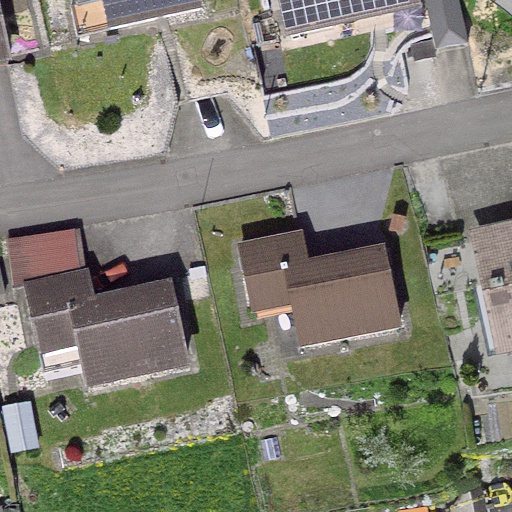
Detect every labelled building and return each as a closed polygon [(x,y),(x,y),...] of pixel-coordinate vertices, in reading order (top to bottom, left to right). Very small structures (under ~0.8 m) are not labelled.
[(98,3),(105,33),(198,12),(195,0),(71,0),(74,9),(98,3)] [(329,30),(325,13),(383,0),(276,0),(285,39),(329,30)] [(426,0),(429,43),(469,41),(467,0),(426,0)] [(511,235),(474,243),(494,337),(511,333),(511,235)] [(379,252),(302,268),(296,238),(236,250),(249,316),(289,308),(297,351),(395,331),(379,252)] [(88,306),(82,276),(23,289),(37,357),(76,348),(85,389),(181,368),(164,289),(88,306)] [(8,454),(33,450),(24,407),(0,411),(8,454)]
